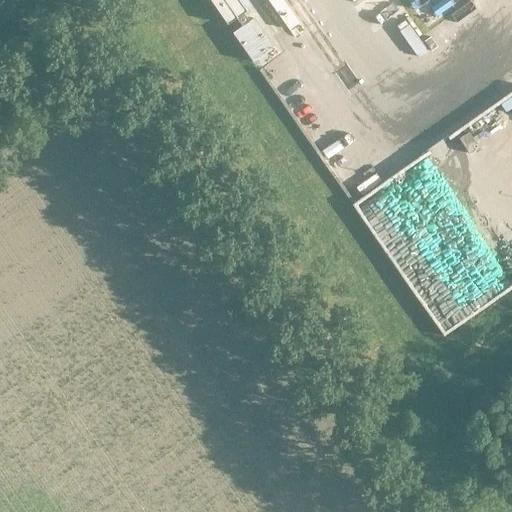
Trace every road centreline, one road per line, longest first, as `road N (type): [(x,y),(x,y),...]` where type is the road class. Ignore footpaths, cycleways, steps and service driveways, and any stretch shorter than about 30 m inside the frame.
road 1 (unknown): [(259,0),(318,88),(367,131),(381,132),(472,68)]
road 2 (unknown): [(332,0),(399,71),(472,68)]
